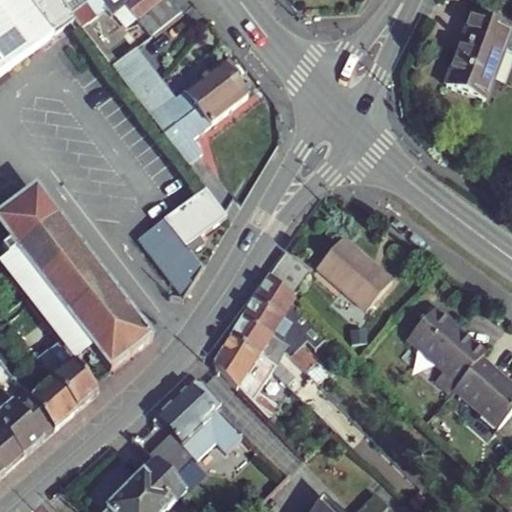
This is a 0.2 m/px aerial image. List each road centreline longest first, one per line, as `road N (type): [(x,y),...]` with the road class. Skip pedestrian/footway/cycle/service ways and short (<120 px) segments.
road 1 (residential): [(6,511),(144,391),(210,312)]
road 2 (residential): [(326,100),(210,312)]
road 3 (residential): [(210,312),(355,128)]
road 4 (secondary): [(511,255),(355,128)]
road 5 (residential): [(355,128),(411,0)]
road 6 (secondary): [(238,0),(326,100)]
road 7 (residential): [(395,0),(326,100)]
